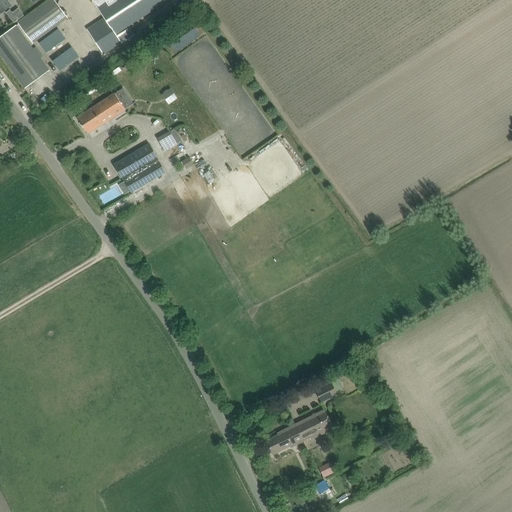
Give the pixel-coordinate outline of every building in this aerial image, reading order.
[(0,0),(0,13),(2,12),(7,8),(10,6),(6,0),(0,0)] [(50,0),(47,0),(18,22),(33,43),(65,19),(50,0)] [(96,0),(93,2),(104,19),(115,35),(168,0),(96,0)] [(18,19),(12,12),(10,9),(6,12),(14,22),(18,19)] [(66,22),(69,28),(85,19),(81,13),(66,22)] [(104,19),(87,30),(104,55),(121,44),(116,36),(115,35),(104,19)] [(16,25),(0,36),(0,54),(25,88),(49,70),(16,25)] [(130,27),(116,36),(121,44),(134,35),(130,27)] [(58,29),(39,43),(46,53),(65,39),(58,29)] [(71,47),(52,61),(60,71),(78,57),(71,47)] [(119,68),(111,73),(113,77),(121,71),(119,68)] [(169,90),(174,98),(183,92),(177,84),(169,90)] [(82,115),(77,118),(87,133),(102,124),(103,124),(111,119),(125,109),(133,104),(123,88),(114,93),(92,108),(92,109),(82,115)] [(91,88),(79,96),(83,101),(94,93),(91,88)] [(75,103),(65,109),(72,118),(81,112),(75,103)] [(157,138),(165,152),(182,141),(175,129),(157,138)] [(149,144),(123,159),(114,164),(129,190),(164,170),(158,160),(149,144)] [(189,158),(182,162),(186,169),(194,165),(189,158)] [(343,390),(338,379),(315,390),(321,402),(337,394),(336,393),(343,390)] [(266,441),(273,454),(291,445),(292,447),(311,437),(312,439),(321,435),(334,429),(325,411),(287,429),(278,433),(279,435),(266,441)] [(331,461),(319,467),(323,478),(336,471),(331,461)] [(324,481),(302,494),(294,499),(301,511),(306,511),(334,496),(324,481)]
